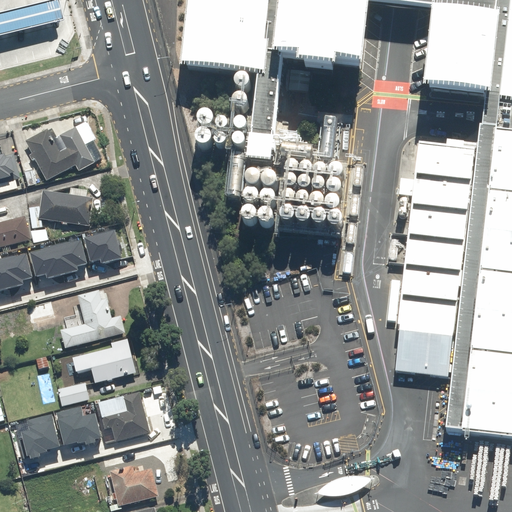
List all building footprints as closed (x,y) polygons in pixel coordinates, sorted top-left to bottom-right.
[(52,0),(0,13),(0,35),(59,20),(53,0),(52,0)] [(187,0),(179,72),(259,81),(250,161),(273,164),(284,67),(360,75),(368,0),(187,0)] [(511,0),(435,0),(424,97),(511,106),(511,0)] [(250,93),(252,91),(252,89),(252,87),(252,85),(250,83),(248,81),(246,81),(244,81),(241,82),(240,83),(238,85),(238,88),(238,90),(239,92),(241,94),(243,95),(246,95),(248,95),(250,93)] [(249,112),(250,111),(251,108),(251,106),(250,104),(249,102),(247,100),(245,100),(242,100),(240,101),(238,102),(237,105),(237,107),(237,109),(238,111),(240,113),(242,114),(244,114),(247,114),(249,112)] [(214,130),(216,128),(217,126),(217,123),(216,121),(214,119),(212,117),(210,116),(207,117),(205,118),(203,119),(201,122),(201,124),(201,127),(202,129),(204,131),(207,132),(209,132),(212,132),(214,130)] [(229,132),(230,130),(231,129),(231,127),(230,125),(229,124),(227,123),(226,122),(224,122),(222,123),(221,124),(220,126),(220,128),(220,129),(221,131),(222,132),(224,133),(226,133),(227,133),(229,132)] [(247,134),(249,132),(249,130),(249,128),(249,126),(247,125),(246,123),(244,123),(242,123),(240,124),(238,125),(237,127),(237,129),(237,131),(238,133),(239,134),(241,135),(243,135),(245,135),(247,134)] [(25,143),(47,182),(75,167),(79,174),(95,165),(76,129),(59,138),(66,150),(59,153),(48,131),(25,143)] [(511,135),(494,133),(487,193),(511,196),(511,135)] [(212,150),(214,148),(214,145),(214,143),(214,140),(212,138),(210,137),(207,136),(205,136),(202,137),(200,139),(199,141),(198,144),(199,146),(200,149),(202,150),(204,152),(207,152),(210,151),(212,150)] [(227,148),(228,147),(229,145),(229,143),(228,141),(227,140),(226,139),(224,139),(222,139),(221,139),(219,141),(218,142),(218,144),(218,146),(219,147),(220,148),(222,149),(224,149),(226,149),(227,148)] [(246,150),(247,149),(248,147),(248,145),(247,143),(246,141),(244,140),(242,139),(240,140),(238,140),(237,142),(236,144),(235,146),(236,148),(237,149),(238,151),(240,152),(242,152),(244,152),(246,150)] [(447,380),(474,153),(420,146),(393,374),(447,380)] [(0,194),(16,190),(14,181),(20,180),(13,155),(0,158),(0,194)] [(298,178),(300,177),(300,175),(300,173),(300,171),(299,169),(297,168),(295,168),(293,168),(291,168),(289,170),(288,172),(288,174),(288,176),(289,178),(291,179),(293,180),(295,180),(297,180),(298,178)] [(313,181),(315,179),(315,177),(315,175),(315,173),(313,171),(312,170),(310,170),(308,170),(306,171),(304,172),(303,174),(303,176),(303,178),(304,180),(306,181),(307,182),(309,182),(312,182),(313,181)] [(326,181),(328,179),(328,177),(328,175),(328,173),(327,172),(325,171),(323,170),(321,170),(319,171),(317,172),(316,174),(316,176),(316,178),(317,180),(319,181),(321,182),(323,183),(325,182),(326,181)] [(343,184),(345,182),(346,180),(346,178),(345,175),(343,173),(341,172),(339,171),(337,172),(335,173),(333,174),(332,176),(331,179),(331,181),(333,183),(334,185),(337,186),(339,186),(341,185),(343,184)] [(261,190),(262,188),(263,186),(263,184),(262,181),(261,180),(259,178),(256,178),(254,178),(252,179),(250,180),(249,182),(248,185),(249,187),(250,189),(252,191),(254,192),(256,192),(259,191),(261,190)] [(278,193),(279,191),(280,189),(280,186),(279,184),(278,182),(276,181),(274,180),(271,180),(269,181),(267,183),(266,185),(266,187),(266,190),(267,192),(269,194),(271,195),(273,195),(276,194),(278,193)] [(297,193),(298,192),(299,190),(299,187),(298,186),(297,184),(295,183),(293,182),(291,182),(289,183),(288,185),(287,186),(286,188),(287,190),(288,192),(289,194),(291,195),(293,195),(295,194),(297,193)] [(311,194),(313,193),(313,191),(313,189),(313,187),(311,185),(310,184),(308,183),(306,184),(304,184),(302,186),(301,187),(301,189),(301,192),(302,193),(303,195),(305,196),(307,196),(309,195),(311,194)] [(326,197),(328,195),(329,193),(329,191),(328,188),(326,186),(324,185),(322,185),(320,185),(317,186),(316,187),(314,189),(314,192),(314,194),(315,196),(317,198),(319,199),(322,199),(324,198),(326,197)] [(342,200),(344,198),(345,195),(345,193),(344,191),(343,189),(341,188),(338,187),(336,187),(334,188),(332,190),(331,192),(330,194),(331,196),(332,198),(333,200),(336,201),(338,201),(340,201),(342,200)] [(478,274),(511,277),(511,196),(487,193),(478,274)] [(258,208),(259,206),(260,204),(260,201),(259,199),(258,197),(256,196),(254,195),(251,195),(249,196),(247,198),(246,200),(246,202),(246,205),(247,207),(249,208),(251,209),(253,210),(256,209),(258,208)] [(100,201),(48,196),(45,222),(97,227),(100,201)] [(296,208),(297,206),(298,204),(298,202),(297,200),(296,199),(294,198),(292,197),(290,197),(288,198),(286,199),(285,201),(285,203),(285,205),(286,207),(288,208),(290,209),(292,210),(294,209),(296,208)] [(275,211),(277,209),(277,206),(277,204),(277,202),(275,200),(273,198),(271,198),(269,198),(266,199),(265,201),(263,203),(263,205),(263,207),(264,209),(266,211),(268,212),(271,212),(273,212),(275,211)] [(310,211),(311,209),(312,207),(312,205),(311,203),(310,202),(308,200),(306,200),(304,200),(302,201),(300,202),(299,204),(299,206),(299,208),(300,210),(302,211),(304,212),(306,212),(308,212),(310,211)] [(324,213),(325,211),(326,209),(326,207),(326,205),(324,203),(322,201),(320,201),(317,201),(315,202),(313,203),(312,205),(312,208),(312,210),(313,212),(315,214),(317,215),(320,215),(322,215),(324,213)] [(340,216),(342,214),(342,212),(342,209),(342,207),(340,205),(338,204),(336,203),(334,203),(331,204),(330,206),(328,208),(328,210),(328,213),(329,215),(331,216),(333,217),(336,218),(338,217),(340,216)] [(256,226),(258,224),(258,221),(258,219),(258,217),(256,215),(254,213),(252,213),(250,213),(247,214),(246,216),(244,218),(244,220),(244,222),(245,224),(247,226),(249,227),(252,227),(254,227),(256,226)] [(294,226),(296,224),(297,221),(297,219),(296,217),(295,215),(293,214),(290,213),(288,213),(286,214),(284,216),(283,218),(282,220),(283,222),(284,224),(285,226),(288,227),(290,227),(292,227),(294,226)] [(0,252),(37,243),(31,221),(3,228),(0,215),(0,214),(0,252)] [(273,228),(275,226),(276,224),(276,222),(275,219),(274,218),(272,216),(269,216),(267,216),(265,217),(263,218),(262,220),(261,223),(262,225),(263,227),(264,229),(267,230),(269,230),(271,230),(273,228)] [(312,228),(313,226),(314,224),(314,222),(313,220),(312,218),(310,216),(308,216),(305,216),(303,217),(301,218),(300,220),(300,223),(300,225),(301,227),(303,229),(305,230),(307,230),(310,230),(312,228)] [(327,229),(329,227),(330,225),(330,223),(329,220),(327,219),(325,217),(323,217),(321,217),(319,218),(317,219),(316,221),(315,224),(315,226),(317,228),(318,230),(320,231),(323,231),(325,231),(327,229)] [(344,232),(345,230),(346,228),(346,225),(345,223),(344,221),(342,220),(339,219),(337,219),(335,220),(333,222),(332,224),(331,226),(332,228),(333,231),(335,232),(337,233),(339,234),(341,233),(344,232)] [(123,236),(93,244),(100,270),(130,262),(123,236)] [(91,246),(40,259),(46,285),(85,275),(84,269),(96,266),(91,246)] [(34,263),(0,272),(0,299),(28,292),(26,286),(39,283),(34,263)] [(511,277),(478,274),(468,354),(511,359),(511,277)] [(60,331),(65,350),(125,335),(121,318),(112,320),(105,291),(77,297),(84,326),(60,331)] [(0,311),(0,335),(24,331),(23,325),(31,324),(31,325),(55,320),(51,301),(26,306),(27,308),(18,310),(17,308),(0,311)] [(112,350),(72,359),(76,377),(91,374),(94,385),(135,376),(127,341),(111,345),(112,350)] [(459,435),(511,441),(511,359),(468,354),(459,435)] [(50,358),(39,360),(41,370),(52,367),(50,358)] [(59,390),(63,408),(88,402),(84,385),(59,390)] [(109,430),(110,437),(114,436),(115,443),(151,435),(143,398),(103,406),(109,430)] [(66,446),(105,436),(98,413),(84,417),(80,404),(56,410),(66,446)] [(19,436),(25,459),(63,448),(54,412),(29,419),(33,432),(19,436)] [(110,472),(118,507),(161,498),(154,469),(135,473),(133,467),(110,472)] [(325,485),(321,491),(334,496),(339,496),(356,492),(367,485),(372,480),(364,477),(351,476),(334,480),(325,485)]
